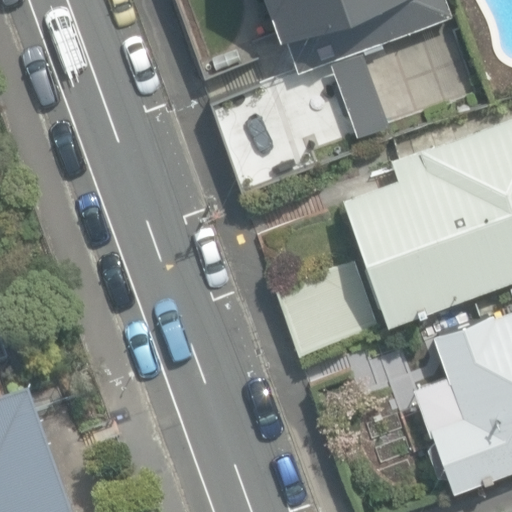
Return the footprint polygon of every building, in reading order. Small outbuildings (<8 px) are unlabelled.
[(267,0),(281,36),(318,37),(357,140),(388,125),(365,48),(450,16),(444,0),(267,0)] [(242,196),(344,164),(313,67),(211,99),(242,196)] [(340,192),(384,324),(511,280),(511,110),(389,152),(396,173),(340,192)] [(276,287),(298,352),(374,327),(352,261),(276,287)] [(511,464),(511,305),(493,312),(492,309),(432,331),(446,371),(413,383),(450,487),(511,464)] [(0,408),(0,511),(67,511),(27,399),(0,408)]
